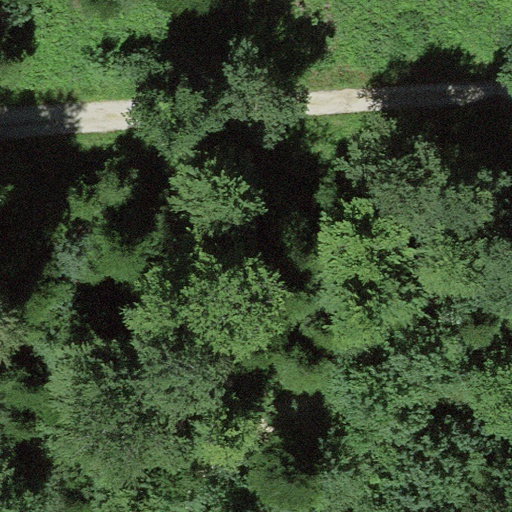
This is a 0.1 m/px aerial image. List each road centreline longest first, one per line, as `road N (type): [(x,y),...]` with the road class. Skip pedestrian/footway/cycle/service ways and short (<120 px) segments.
road 1 (track): [(0,122),(511,94)]
road 2 (track): [(177,511),(511,225)]
